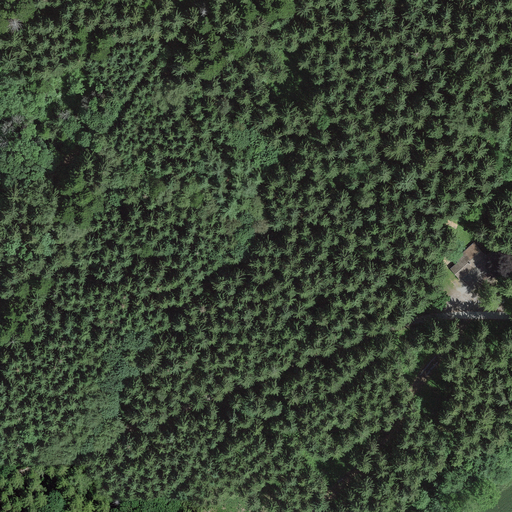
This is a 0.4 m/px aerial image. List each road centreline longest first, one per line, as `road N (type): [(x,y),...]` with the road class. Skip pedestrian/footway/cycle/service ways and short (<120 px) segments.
road 1 (track): [(511,316),(432,316),(0,481)]
road 2 (track): [(0,164),(93,140),(210,0)]
